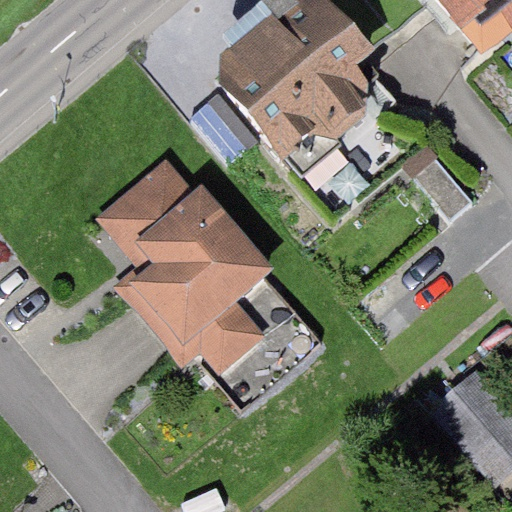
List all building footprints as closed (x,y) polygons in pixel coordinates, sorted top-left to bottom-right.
[(435,0),(456,24),(476,23),(502,0),(435,0)] [(233,72),(231,98),(288,164),(313,142),(336,144),(361,123),(361,104),(348,88),(368,70),(324,19),(297,18),(285,3),(268,18),(280,32),(233,72)] [(475,208),(436,162),(413,181),(452,227),(475,208)] [(265,277),(203,204),(192,213),(163,178),(117,217),(168,277),(146,296),(188,344),(265,277)] [(511,474),(511,407),(479,370),(433,410),(499,485),(511,474)]
